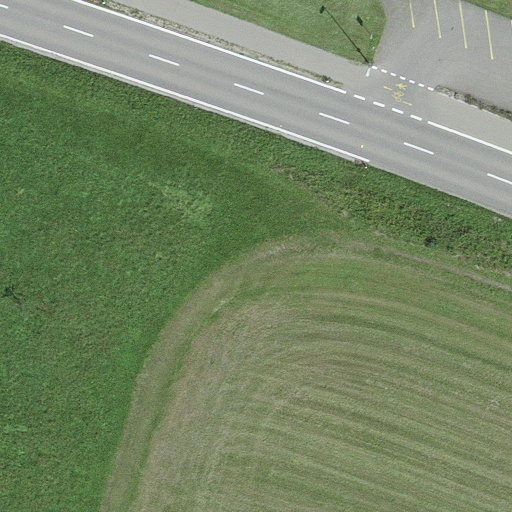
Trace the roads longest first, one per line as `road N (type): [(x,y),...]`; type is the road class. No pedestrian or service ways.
road 1 (track): [(511,306),(426,273),(288,271),(216,288),(162,342),(108,511)]
road 2 (secondary): [(511,185),(0,5)]
